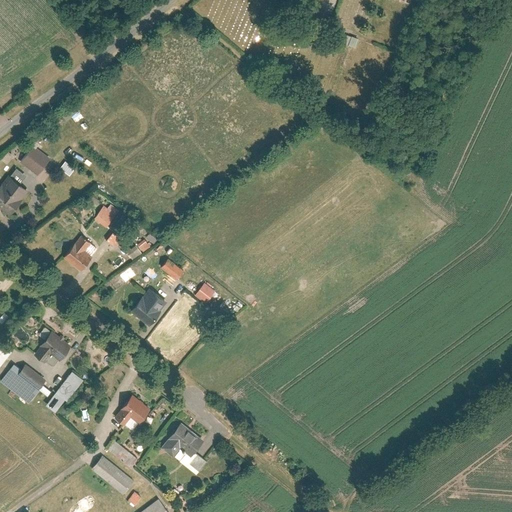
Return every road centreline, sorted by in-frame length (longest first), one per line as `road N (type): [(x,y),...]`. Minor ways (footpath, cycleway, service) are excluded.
road 1 (residential): [(220,431),(0,247)]
road 2 (residential): [(0,134),(173,0)]
